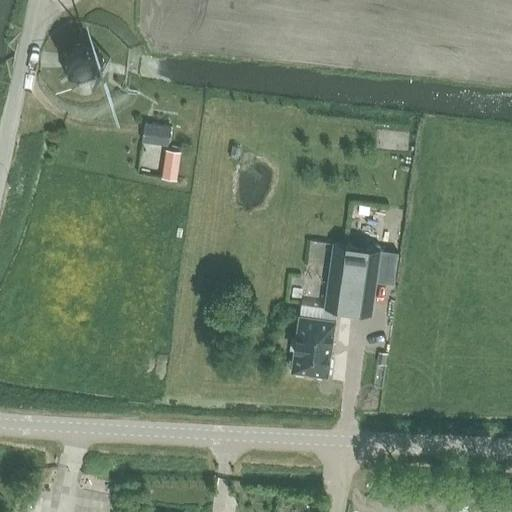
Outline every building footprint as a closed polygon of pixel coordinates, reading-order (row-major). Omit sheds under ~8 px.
[(81,47),(78,47),(76,48),(73,49),(71,50),(69,52),(67,53),(65,55),(64,57),(62,60),(62,62),(61,65),(61,68),(61,70),(61,73),(62,75),(63,78),(64,80),(66,82),(68,84),(70,86),(72,87),(74,88),(77,89),(79,90),(82,90),(84,90),(87,89),(89,88),(92,87),(94,86),(96,84),(97,82),(99,80),(100,78),(101,75),(102,73),(102,70),(102,68),(102,65),(101,63),(101,60),(100,58),(98,56),(97,54),(95,52),(93,51),(90,49),(88,48),(86,47),(83,47),(81,47)] [(141,141),(168,145),(171,125),(145,121),(141,141)] [(166,149),(162,177),(176,179),(180,151),(166,149)] [(324,318),(298,315),(291,370),(327,375),(336,309),(373,314),(382,248),(335,242),(324,318)] [(387,354),(379,353),(377,364),(385,366),(387,354)]
